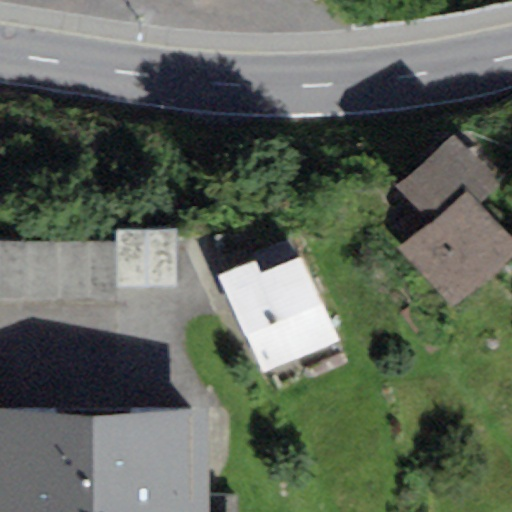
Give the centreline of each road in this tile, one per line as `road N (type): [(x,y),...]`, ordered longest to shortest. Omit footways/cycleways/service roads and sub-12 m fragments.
road 1 (secondary): [(0,54),(266,88),(409,80),(511,61)]
road 2 (unknown): [(0,344),(181,297)]
